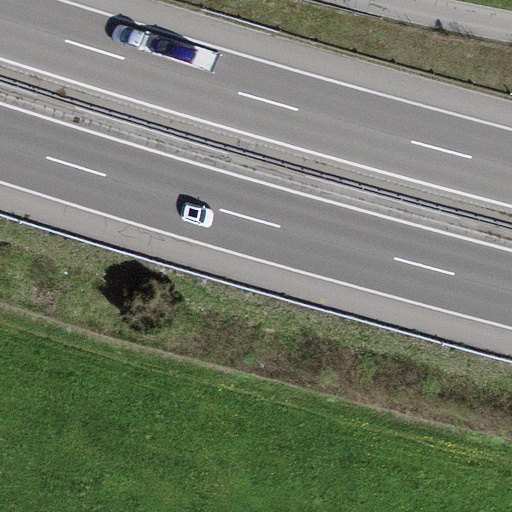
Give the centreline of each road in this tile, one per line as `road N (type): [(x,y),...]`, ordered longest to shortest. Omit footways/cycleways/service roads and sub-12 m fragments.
road 1 (motorway): [(511,166),(0,17)]
road 2 (motorway): [(0,146),(511,292)]
road 3 (unclassified): [(377,0),(511,28)]
